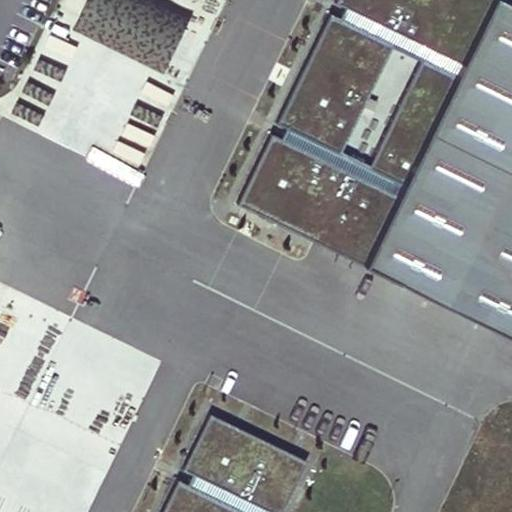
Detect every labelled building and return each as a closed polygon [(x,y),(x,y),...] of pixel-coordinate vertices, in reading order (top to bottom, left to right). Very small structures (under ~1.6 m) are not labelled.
[(192,15),(159,0),(88,0),(74,30),(165,73),(192,15)] [(511,0),(337,0),(237,203),(511,336),(511,0)] [(138,168),(152,141),(139,135),(125,161),(138,168)] [(281,511),(308,457),(211,412),(162,511),(281,511)] [(82,511),(87,501),(60,490),(54,507),(37,500),(32,511),(82,511)]
